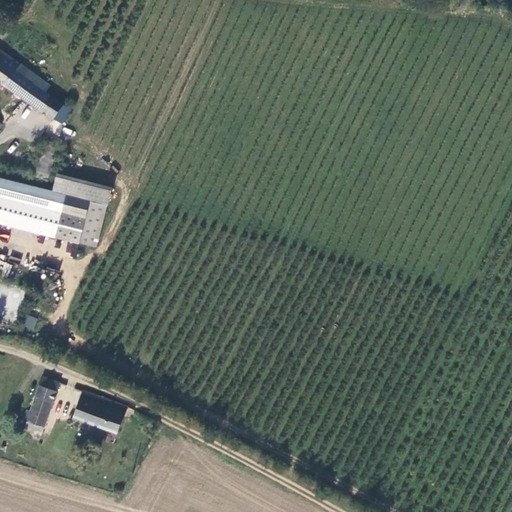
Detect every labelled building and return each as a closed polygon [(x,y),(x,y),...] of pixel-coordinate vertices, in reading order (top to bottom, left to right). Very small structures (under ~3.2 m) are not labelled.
[(0,81),(54,120),(56,118),(64,106),(46,93),(51,86),(42,79),(41,81),(0,53),(0,81)] [(63,125),(72,112),(64,106),(56,118),(63,125)] [(37,179),(47,182),(59,146),(47,142),(37,179)] [(111,206),(0,178),(0,196),(3,198),(0,211),(0,222),(100,247),(111,206)] [(12,267),(0,260),(0,270),(8,274),(12,267)] [(38,320),(27,316),(24,326),(34,330),(38,320)] [(58,387),(55,385),(41,380),(38,388),(29,412),(25,411),(21,421),(26,423),(23,430),(42,434),(58,387)] [(29,412),(38,388),(27,385),(19,409),(25,411),(29,412)] [(116,435),(125,411),(81,394),(72,421),(116,435)]
